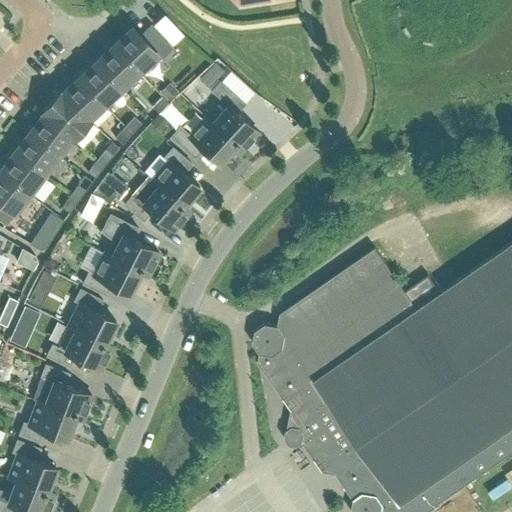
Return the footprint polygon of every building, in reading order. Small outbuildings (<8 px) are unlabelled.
[(131,26),(113,43),(138,70),(138,71),(141,74),(170,48),(149,25),(139,35),(131,26)] [(113,43),(95,59),(121,87),(138,71),(138,70),(113,43)] [(95,59),(78,76),(103,103),(121,87),(95,59)] [(224,70),(214,60),(205,70),(215,80),(224,70)] [(78,76),(60,92),(59,93),(87,118),(88,118),(103,103),(78,76)] [(227,105),(211,122),(210,123),(234,145),(239,151),(257,132),(236,112),(244,103),(220,81),(211,90),(227,105)] [(41,110),(42,112),(43,111),(71,136),(70,137),(72,138),(89,119),(88,118),(87,118),(59,93),(60,92),(58,91),(41,110)] [(158,112),(168,102),(161,95),(151,105),(158,112)] [(42,112),(27,131),(57,154),(70,137),(71,136),(43,111),(42,112)] [(132,115),(123,126),(131,133),(140,122),(132,115)] [(217,163),(234,145),(210,123),(211,122),(205,117),(189,135),(179,126),(170,136),(194,158),(202,149),(217,163)] [(131,133),(123,126),(113,136),(121,143),(131,133)] [(27,131),(13,150),(43,173),(43,172),(57,154),(27,131)] [(151,180),(157,185),(158,184),(182,205),(183,205),(198,186),(183,173),(191,163),(171,147),(163,157),(167,161),(151,180)] [(104,148),(95,159),(103,165),(112,154),(104,148)] [(13,150),(0,166),(0,170),(28,192),(27,193),(31,196),(47,175),(43,172),(43,173),(13,150)] [(103,165),(95,159),(86,171),(94,177),(103,165)] [(0,217),(5,222),(27,193),(28,192),(0,170),(0,217)] [(131,194),(123,204),(142,220),(150,211),(172,229),(189,210),(183,205),(182,205),(158,184),(157,185),(151,180),(147,176),(131,194)] [(77,182),(69,194),(77,200),(85,188),(77,182)] [(77,200),(69,194),(60,206),(68,212),(77,200)] [(112,237),(104,252),(140,270),(139,271),(146,275),(158,252),(132,239),(138,228),(109,213),(100,231),(112,237)] [(406,511),(425,511),(447,497),(511,451),(511,240),(440,291),(428,274),(405,290),(375,247),(280,312),(278,325),(265,323),(255,330),(253,342),(260,352),(258,362),(292,411),(289,429),(294,430),(315,460),(328,462),(353,498),(351,510),(352,511),(402,511),(405,510),(406,511)] [(128,293),(139,271),(140,270),(104,252),(93,274),(87,272),(82,283),(104,294),(110,283),(128,293)] [(79,303),(68,325),(111,346),(111,345),(104,342),(115,320),(96,311),(102,300),(79,289),(73,300),(79,303)] [(7,295),(2,308),(11,312),(17,299),(7,295)] [(11,312),(2,308),(0,312),(0,323),(5,325),(11,312)] [(100,368),(111,346),(68,325),(57,347),(51,344),(46,355),(68,366),(74,356),(100,368)] [(74,415),(82,418),(91,394),(64,384),(69,372),(45,363),(41,375),(53,380),(45,402),(45,403),(75,414),(74,415)] [(66,437),(74,415),(75,414),(45,403),(45,402),(37,399),(28,423),(23,421),(18,433),(42,442),(46,430),(66,437)] [(8,476),(16,479),(16,478),(46,490),(47,489),(55,466),(35,459),(40,447),(16,438),(12,450),(17,452),(8,476)] [(312,472),(300,477),(306,490),(318,485),(312,472)] [(11,491),(0,487),(0,511),(2,511),(15,511),(18,506),(34,511),(46,511),(54,492),(47,489),(46,490),(16,478),(16,479),(11,491)]
